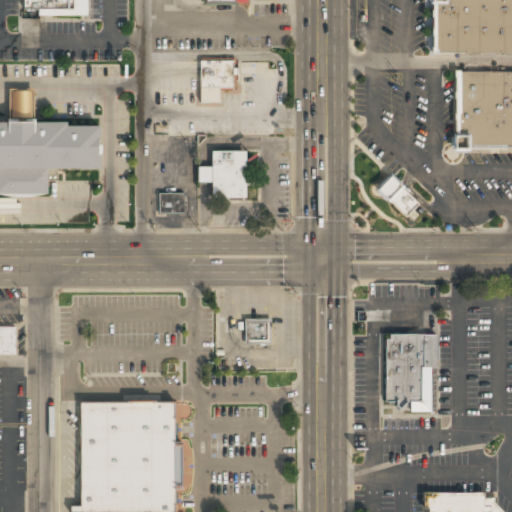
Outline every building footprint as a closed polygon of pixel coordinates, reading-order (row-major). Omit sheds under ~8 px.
[(23,0),(23,15),(83,15),(83,0),(23,0)] [(511,55),(426,55),(426,0),(511,0),(511,55)] [(236,59),(199,60),(199,105),(221,105),(220,90),(237,90),(236,59)] [(511,151),(452,152),(451,73),(511,72),(511,151)] [(11,117),(33,117),(32,90),(10,91),(11,117)] [(99,126),(0,124),(0,195),(48,196),(48,169),(98,170),(99,126)] [(248,199),(247,152),(211,152),(211,168),(197,168),(197,184),(211,184),(212,200),(248,199)] [(375,190),(388,202),(389,201),(405,216),(406,215),(412,221),(423,210),(418,205),(419,204),(402,188),(404,186),(390,173),(375,190)] [(158,215),(186,215),(186,194),(158,194),(158,215)] [(244,319),(244,345),(270,345),(270,319),(244,319)] [(0,327),(16,327),(15,353),(0,353),(0,327)] [(384,401),(384,334),(433,334),(434,367),(418,367),(418,401),(384,401)] [(83,511),(83,406),(182,405),(182,511),(83,511)] [(433,511),(433,496),(488,494),(506,511),(433,511)]
